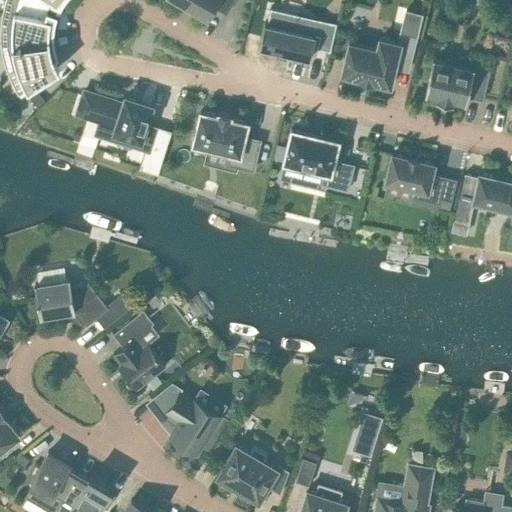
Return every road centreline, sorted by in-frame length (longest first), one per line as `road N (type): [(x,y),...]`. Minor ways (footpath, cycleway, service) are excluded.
road 1 (residential): [(141,458),(61,345),(27,350),(18,383),(26,401),(82,436)]
road 2 (residential): [(256,84),(511,145)]
road 3 (residential): [(256,84),(108,62),(90,51),(83,31),(106,0)]
road 4 (residential): [(127,0),(256,84)]
